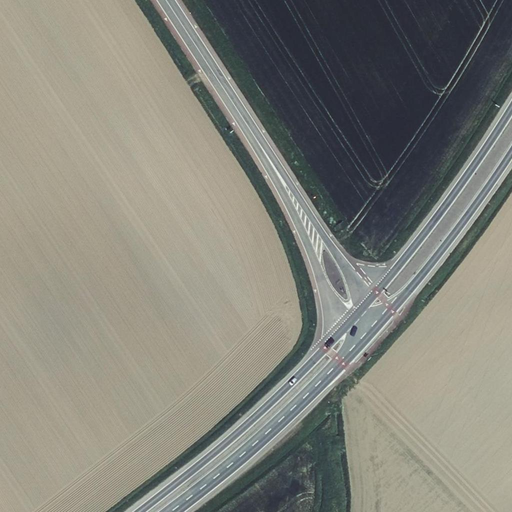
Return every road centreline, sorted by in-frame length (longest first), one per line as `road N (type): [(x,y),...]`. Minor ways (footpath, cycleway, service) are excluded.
road 1 (secondary): [(346,324),(250,420),(138,511)]
road 2 (secondary): [(177,511),(262,443),(363,342)]
road 3 (secondary): [(511,107),(372,296)]
road 4 (secondary): [(389,314),(511,153)]
road 5 (secondary): [(261,147),(346,324)]
road 6 (secondary): [(372,296),(261,147)]
road 7 (secondary): [(261,147),(166,0)]
road 8 (track): [(326,381),(335,511)]
